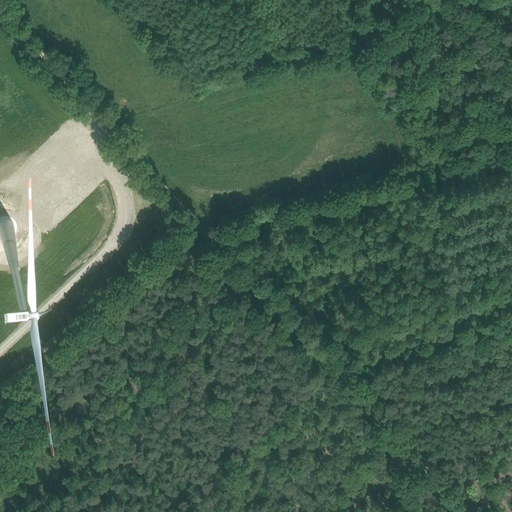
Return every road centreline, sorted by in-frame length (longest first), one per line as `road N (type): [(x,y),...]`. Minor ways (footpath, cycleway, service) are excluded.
road 1 (track): [(257,287),(0,10)]
road 2 (track): [(511,160),(211,238)]
road 3 (track): [(257,287),(465,511)]
